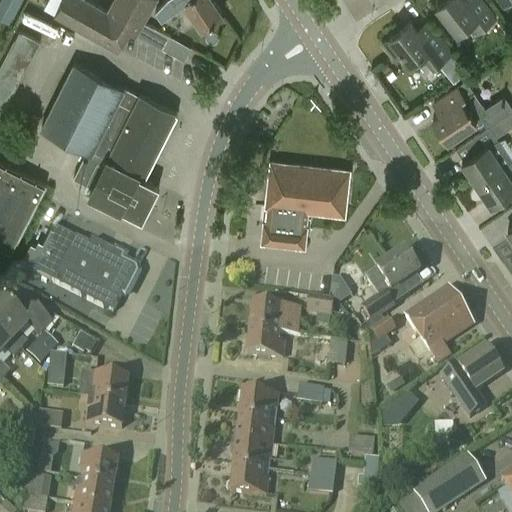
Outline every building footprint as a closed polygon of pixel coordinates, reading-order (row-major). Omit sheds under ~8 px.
[(0,0),(0,15),(11,21),(21,0),(0,0)] [(165,48),(172,35),(144,21),(156,0),(114,0),(108,11),(89,0),(63,0),(56,13),(119,49),(130,29),(137,34),(165,48)] [(163,17),(184,3),(203,29),(224,14),(214,0),(163,0),(156,8),(163,17)] [(476,34),(497,17),(483,0),(445,0),(437,6),(458,34),(469,25),(476,34)] [(423,55),(434,69),(454,54),(442,39),(428,21),(417,29),(411,22),(390,38),(381,45),(392,58),(400,51),(411,64),(423,55)] [(14,41),(35,52),(41,41),(19,31),(14,41)] [(9,51),(30,62),(35,52),(14,41),(9,51)] [(3,61),(24,73),(30,62),(9,51),(3,61)] [(0,67),(0,72),(19,83),(24,73),(3,61),(0,67)] [(104,117),(121,85),(75,62),(59,94),(104,117)] [(0,85),(14,93),(19,83),(0,72),(0,85)] [(466,79),(460,83),(453,73),(444,79),(452,91),(435,102),(442,113),(434,119),(449,142),(482,120),(484,119),(483,117),(489,113),(485,107),(466,79)] [(14,93),(0,85),(0,98),(9,103),(14,93)] [(104,117),(88,150),(74,176),(93,185),(90,192),(121,208),(122,207),(143,218),(160,185),(145,177),(178,113),(141,94),(140,95),(121,85),(104,117)] [(88,150),(104,117),(59,94),(42,127),(88,150)] [(488,125),(511,110),(511,109),(511,106),(504,95),(485,107),(489,113),(483,117),(484,119),(482,120),(487,127),(489,126),(488,125)] [(9,103),(0,98),(0,111),(3,113),(9,103)] [(511,109),(511,110),(488,125),(489,126),(496,137),(511,126),(511,109)] [(463,162),(478,185),(505,166),(511,161),(511,147),(506,138),(500,140),(491,146),(490,144),(463,162)] [(0,246),(12,253),(47,183),(0,158),(0,246)] [(511,161),(505,166),(478,185),(492,206),(511,192),(511,161)] [(346,217),(351,172),(272,163),(267,207),(270,208),(268,223),(265,223),(263,243),(306,248),(308,228),(307,228),(309,213),(346,217)] [(126,299),(138,275),(137,271),(113,258),(116,253),(92,241),(89,245),(51,228),(29,271),(113,315),(122,297),(126,299)] [(387,299),(420,277),(406,255),(366,281),(380,302),(364,312),(372,324),(394,309),(387,299)] [(457,338),(473,328),(448,291),(423,308),(440,333),(449,327),(457,338)] [(332,319),(335,303),(311,299),(308,315),(332,319)] [(6,301),(0,306),(0,331),(21,351),(28,344),(19,335),(29,325),(32,328),(41,319),(22,301),(15,309),(6,301)] [(250,331),(278,335),(280,326),(288,327),(290,311),(254,306),(250,331)] [(440,333),(423,308),(406,319),(431,356),(457,338),(449,327),(440,333)] [(351,321),(343,313),(336,321),(343,328),(351,321)] [(387,320),(370,333),(372,360),(391,346),(386,339),(396,332),(387,320)] [(0,355),(5,350),(14,359),(21,351),(0,331),(0,355)] [(277,345),(278,335),(250,331),(247,357),(283,362),(286,346),(277,345)] [(73,347),(91,356),(98,342),(80,333),(73,347)] [(345,368),(348,344),(331,342),(328,367),(345,368)] [(485,410),(475,395),(503,376),(493,361),(494,355),(491,351),(486,351),(485,350),(442,379),(470,420),(485,410)] [(66,370),(67,357),(51,356),(49,368),(66,370)] [(99,392),(97,401),(125,404),(129,379),(93,374),(91,391),(99,392)] [(323,407),(325,391),(299,388),(298,404),(323,407)] [(277,414),(279,398),(243,393),(240,419),(268,422),(270,413),(277,414)] [(125,404),(97,401),(96,411),(89,410),(87,426),(122,430),(125,404)] [(61,433),(64,416),(40,413),(37,430),(61,433)] [(267,432),(268,422),(240,419),(237,444),(273,448),(275,433),(267,432)] [(32,450),(37,426),(22,423),(18,448),(32,450)] [(436,438),(453,437),(452,424),(435,425),(436,438)] [(373,458),(375,442),(350,440),(348,456),(373,458)] [(271,464),(273,448),(237,444),(234,468),(262,472),(263,463),(271,464)] [(424,511),(445,511),(486,484),(465,454),(411,492),(424,511)] [(88,472),(86,482),(115,487),(119,461),(84,455),(81,471),(88,472)] [(51,476),(54,461),(41,459),(39,474),(51,476)] [(333,497),(337,465),(313,462),(308,494),(333,497)] [(376,480),(377,468),(368,467),(367,479),(376,480)] [(260,481),(262,472),(234,468),(231,494),(266,499),(268,482),(260,481)] [(511,511),(511,475),(502,482),(503,484),(507,490),(498,496),(509,511),(511,511)] [(27,477),(24,498),(48,502),(48,501),(41,500),(45,480),(27,477)] [(75,506),(110,511),(115,487),(86,482),(84,492),(78,490),(75,506)] [(46,511),(48,502),(24,498),(21,511),(46,511)]
